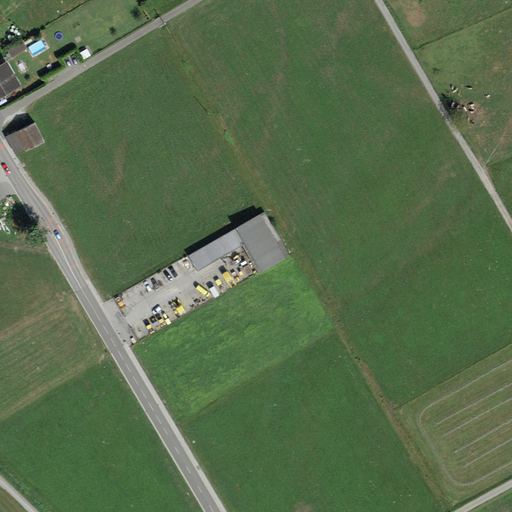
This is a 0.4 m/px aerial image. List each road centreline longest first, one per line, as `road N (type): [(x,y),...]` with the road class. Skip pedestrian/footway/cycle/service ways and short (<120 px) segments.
road 1 (secondary): [(213,511),(0,149)]
road 2 (track): [(511,223),(379,0)]
road 3 (residential): [(197,0),(0,115)]
